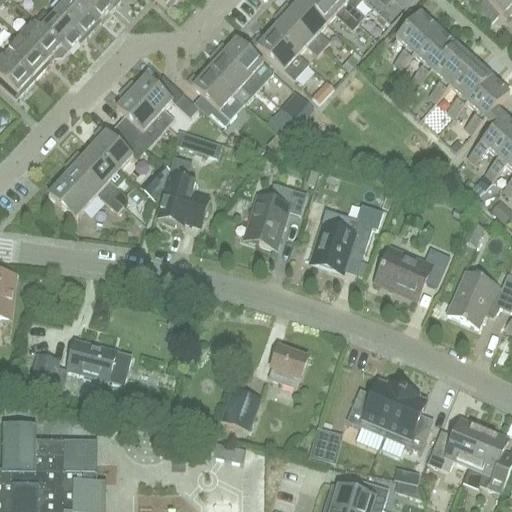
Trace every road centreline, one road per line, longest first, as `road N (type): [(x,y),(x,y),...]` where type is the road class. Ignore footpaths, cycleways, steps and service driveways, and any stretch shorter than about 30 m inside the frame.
road 1 (residential): [(511,403),(386,336),(188,275),(0,249)]
road 2 (residential): [(0,178),(126,48),(183,43),(223,0)]
